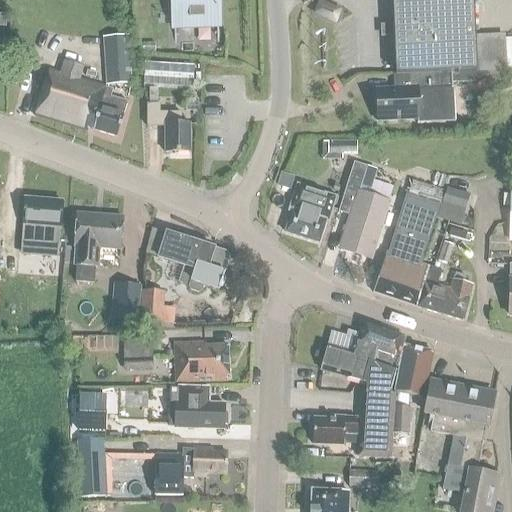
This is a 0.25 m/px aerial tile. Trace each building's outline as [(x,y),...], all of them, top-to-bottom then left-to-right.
[(172,0),(174,44),(175,44),(175,26),(203,25),(203,17),(216,16),(217,43),(218,43),(216,0),(172,0)] [(391,0),(393,26),(381,26),(382,35),(393,34),(394,45),(395,76),(397,76),(408,75),(441,74),(452,73),(476,72),(476,58),(475,36),(474,11),(473,0),(391,0)] [(317,2),(312,18),(334,24),(339,8),(317,2)] [(476,58),(476,72),(499,71),(506,71),(505,40),(505,35),(475,36),(476,58)] [(132,85),(127,36),(101,39),(105,87),(132,85)] [(47,71),(33,117),(85,132),(86,128),(116,137),(126,102),(110,97),(112,90),(106,89),(106,88),(78,80),(82,67),(62,62),(59,74),(47,71)] [(394,91),(376,91),(377,121),(417,119),(417,125),(444,123),(454,123),(454,122),(442,122),(441,90),(452,89),(452,83),(500,81),(499,71),(476,72),(452,73),(441,74),(408,75),(397,76),(398,90),(394,91)] [(442,122),(454,122),(452,89),(441,90),(442,122)] [(189,152),(188,125),(180,125),(179,113),(157,114),(157,105),(144,106),(145,128),(164,127),(165,153),(189,152)] [(325,143),(325,156),(335,156),(335,161),(341,161),(341,156),(355,156),(355,143),(325,143)] [(353,164),(339,212),(350,215),(341,243),(373,252),(389,202),(359,192),(366,168),(353,164)] [(281,181),(279,188),(289,191),(293,178),(283,175),(281,181)] [(420,266),(439,205),(443,192),(412,182),(407,196),(406,195),(388,253),(420,266)] [(286,233),(319,243),(329,212),(332,213),(337,196),(317,190),(316,196),(296,190),(296,188),(295,187),(288,212),(289,212),(290,210),(292,211),(286,233)] [(447,188),(442,203),(465,211),(470,196),(447,188)] [(22,232),(20,252),(57,254),(58,238),(59,234),(61,203),(24,200),(22,232)] [(77,247),(74,283),(93,284),(94,268),(97,268),(98,248),(121,250),(123,218),(76,215),(74,247),(77,247)] [(217,291),(218,288),(223,286),(224,280),(222,276),(228,259),(225,254),(213,250),(214,250),(165,234),(157,259),(182,267),(177,283),(189,287),(189,288),(190,291),(197,294),(200,292),(202,286),(217,291)] [(444,244),(438,263),(445,265),(451,246),(444,244)] [(386,253),(373,294),(416,308),(429,268),(420,266),(388,253),(386,253)] [(437,286),(441,272),(429,269),(417,309),(439,316),(447,289),(437,286)] [(453,281),(452,280),(450,290),(447,289),(439,316),(462,323),(471,286),(464,284),(466,279),(455,275),(453,281)] [(35,287),(48,288),(49,280),(36,279),(35,287)] [(138,323),(141,287),(115,285),(112,321),(138,323)] [(161,324),(163,292),(143,291),(141,323),(161,324)] [(391,435),(392,407),(393,396),(387,395),(404,339),(359,325),(355,340),(352,340),(348,352),(328,347),(321,371),(365,385),(364,395),(360,395),(357,458),(389,459),(391,435)] [(174,344),(175,383),(225,382),(224,379),(227,379),(226,346),(203,347),(202,344),(174,344)] [(393,392),(422,397),(431,353),(402,347),(393,392)] [(151,359),(137,360),(138,370),(152,369),(151,359)] [(430,382),(425,414),(433,415),(430,432),(452,437),(441,491),(463,496),(460,511),(491,511),(498,478),(475,473),(484,427),(487,427),(493,395),(430,382)] [(168,388),(167,426),(193,427),(193,429),(223,430),(223,425),(225,425),(226,415),(223,415),(224,406),(207,405),(207,390),(188,389),(168,388)] [(392,407),(391,435),(406,436),(408,408),(392,407)] [(313,418),(312,445),(342,445),(342,444),(350,444),(351,434),(355,435),(356,417),(333,417),(333,419),(313,418)] [(75,442),(79,499),(106,497),(103,440),(75,442)] [(155,456),(154,496),(181,496),(182,479),(193,480),(193,475),(204,476),(204,473),(224,473),(225,454),(211,454),(211,450),(192,450),(181,450),(181,457),(155,456)] [(349,472),(348,486),(377,487),(377,473),(349,472)] [(345,511),(346,492),(310,491),(309,511),(345,511)]
